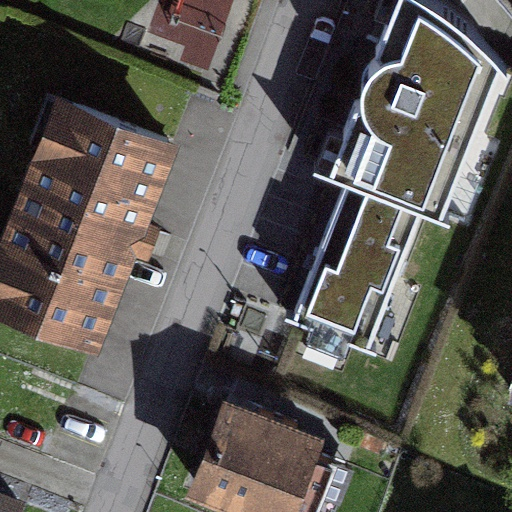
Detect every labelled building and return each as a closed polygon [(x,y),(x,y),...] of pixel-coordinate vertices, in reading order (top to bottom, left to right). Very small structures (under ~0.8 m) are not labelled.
[(447,17),(404,0),(393,0),(323,171),(342,178),(427,213),(441,218),(501,71),(447,17)] [(179,143),(52,98),(0,245),(0,307),(107,345),(179,143)] [(427,213),(342,178),(284,322),(299,328),(370,356),(427,213)] [(293,511),(317,447),(223,412),(193,496),(237,511),(293,511)] [(0,487),(0,511),(30,511),(35,500),(0,487)]
